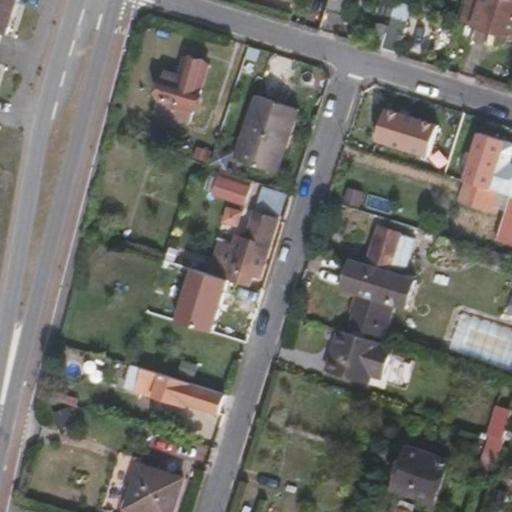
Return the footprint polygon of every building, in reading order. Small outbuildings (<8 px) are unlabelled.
[(12,17),(17,2),(7,0),(0,0),(0,37),(2,31),(7,32),(12,17)] [(341,17),(346,0),(326,0),(323,11),(341,17)] [(474,30),(482,0),(466,0),(459,25),(474,30)] [(511,42),(511,38),(511,1),(508,0),(482,0),(474,30),(511,42)] [(397,55),(407,24),(389,18),(379,49),(397,55)] [(193,110),(208,67),(184,59),(179,74),(163,69),(154,98),(172,104),(167,120),(186,126),(191,110),(193,110)] [(167,120),(172,104),(154,98),(149,114),(167,120)] [(276,175),(296,112),(255,98),(235,161),(276,175)] [(476,134),(461,181),(462,181),(498,193),(504,176),(493,172),(502,143),(476,134)] [(504,176),(511,147),(511,146),(502,143),(493,172),(504,176)] [(240,203),(245,185),(217,176),(211,193),(240,203)] [(493,207),(498,193),(462,181),(457,195),(493,207)] [(511,244),(511,197),(498,239),(511,244)] [(257,277),(276,220),(254,213),(246,239),(235,235),(232,244),(221,240),(214,263),(227,267),(225,276),(249,283),(251,275),(257,277)] [(399,278),(412,240),(377,229),(365,267),(348,262),(339,288),(358,294),(347,327),(380,338),(392,304),(404,308),(412,282),(399,278)] [(381,378),(391,348),(338,331),(326,371),(366,384),(369,374),(381,378)] [(184,404),(190,385),(130,366),(127,377),(137,381),(133,391),(183,407),(184,404)] [(203,410),(209,391),(190,385),(184,404),(203,410)] [(489,422),(495,400),(485,397),(486,394),(465,387),(456,416),(476,423),(477,418),(489,422)] [(218,414),(223,396),(209,391),(203,410),(218,414)] [(503,440),(511,412),(497,407),(488,436),(492,437),(503,440)] [(494,469),(503,440),(492,437),(484,465),(494,469)] [(165,444),(157,464),(179,473),(187,453),(165,444)] [(431,503),(445,460),(404,447),(391,490),(431,503)] [(137,511),(171,511),(182,478),(138,464),(129,491),(132,492),(127,509),(137,511)]
